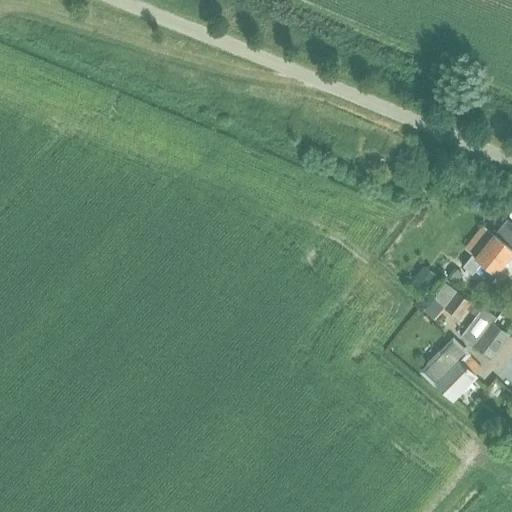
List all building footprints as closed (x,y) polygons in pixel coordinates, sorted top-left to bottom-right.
[(511,220),(508,217),(476,255),(472,252),(463,264),(464,265),(475,274),(484,263),(496,273),(511,255),(511,220)] [(436,274),(425,265),(410,283),(422,292),(436,274)] [(448,276),(455,281),(462,273),(455,267),(448,276)] [(466,308),(471,302),(447,284),(435,300),(458,318),(466,308)] [(471,302),(466,308),(475,315),(481,306),(473,299),(471,302)] [(506,335),(491,322),(473,344),(489,357),(506,335)] [(451,399),(482,368),(453,340),(423,371),(451,399)]
